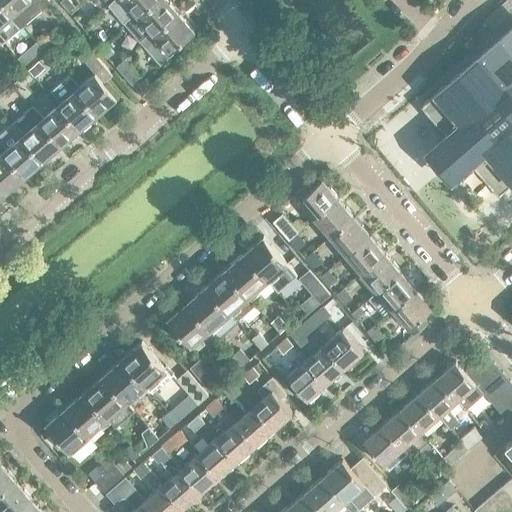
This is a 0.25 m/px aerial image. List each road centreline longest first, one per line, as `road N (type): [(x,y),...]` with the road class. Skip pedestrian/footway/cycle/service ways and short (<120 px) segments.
road 1 (residential): [(85,511),(18,438),(14,406),(329,136)]
road 2 (residential): [(231,511),(476,307)]
road 3 (residential): [(0,237),(243,36)]
road 4 (residential): [(476,307),(329,136)]
road 5 (residential): [(329,136),(437,36)]
road 6 (residential): [(329,136),(243,36)]
